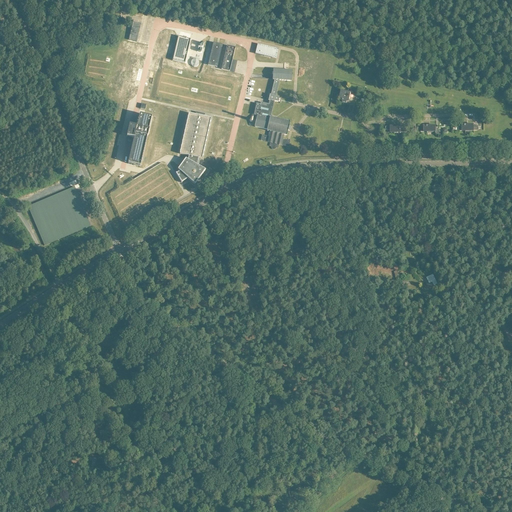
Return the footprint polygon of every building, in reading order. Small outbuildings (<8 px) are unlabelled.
[(129,40),(137,42),(141,24),(133,22),(129,40)] [(178,36),(172,60),(185,63),(191,39),(178,36)] [(222,44),(213,42),(208,65),(217,67),(222,44)] [(278,50),(260,45),(258,45),(255,53),(276,58),(278,50)] [(235,48),(227,46),(221,69),(230,71),(235,48)] [(269,146),(271,147),(271,148),(272,149),(273,149),(273,150),(274,150),(275,149),(276,149),(276,148),(278,148),(279,145),(289,147),(290,141),(283,139),(284,135),(287,135),(288,131),(289,131),(291,127),(289,126),(290,122),(271,117),(274,101),(278,102),(279,98),(275,97),(279,80),(291,81),(292,71),(273,70),(273,80),(274,80),(271,95),(269,95),(268,101),(269,101),(268,104),(260,102),(260,104),(256,103),(254,115),(257,116),(255,127),(267,130),(267,131),(270,132),(269,136),(262,135),(261,140),(270,143),(269,146)] [(341,91),(340,95),(339,100),(343,101),(342,103),(347,104),(347,102),(349,102),(351,92),(353,92),(353,94),(357,95),(358,89),(351,88),(350,93),(341,91)] [(196,112),(195,115),(189,113),(180,154),(189,156),(188,160),(185,159),(178,169),(180,171),(176,173),(180,180),(181,183),(182,182),(188,178),(195,185),(205,170),(197,165),(199,158),(202,159),(211,118),(204,117),(205,114),(195,112),(196,112)] [(139,114),(136,127),(129,125),(127,137),(134,138),(128,163),(140,166),(147,137),(149,130),(152,117),(139,114)] [(421,132),(424,132),(435,131),(435,134),(439,134),(439,129),(436,129),(435,126),(424,126),(420,126),(421,132)] [(125,231),(126,231),(149,217),(147,213),(157,207),(159,210),(159,209),(182,195),(183,195),(183,194),(183,193),(183,192),(166,164),(166,163),(161,162),(134,179),(132,176),(131,176),(108,191),(107,191),(107,192),(106,192),(106,193),(106,194),(121,228),(121,229),(122,230),(122,231),(123,231),(124,231),(125,231)] [(90,225),(74,185),(27,204),(43,244),(90,225)] [(429,283),(432,282),(435,280),(433,274),(426,277),(429,283)]
